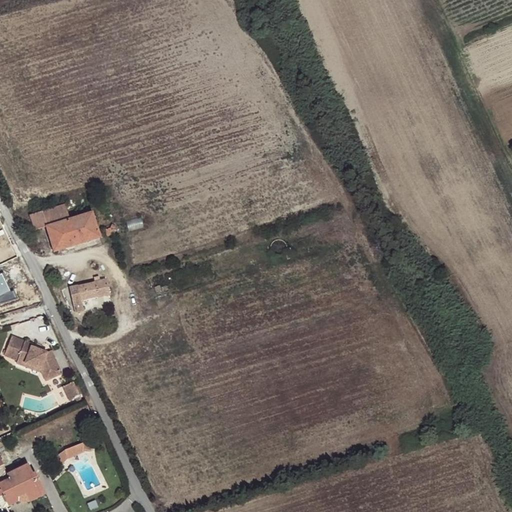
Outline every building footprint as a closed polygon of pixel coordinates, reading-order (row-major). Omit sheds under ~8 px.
[(69,219),(65,204),(29,216),(34,231),(46,227),(53,252),(77,245),(69,219)] [(69,219),(77,245),(99,238),(92,212),(69,219)] [(70,287),(75,313),(84,311),(82,304),(81,302),(110,295),(106,279),(70,287)] [(46,381),(61,374),(50,351),(46,353),(31,347),(32,345),(11,337),(4,356),(28,365),(40,369),(46,381)] [(63,387),(69,401),(79,397),(73,382),(63,387)] [(91,444),(83,443),(65,450),(59,455),(63,463),(68,458),(82,452),(91,452),(91,444)] [(3,465),(0,466),(0,506),(2,509),(9,506),(6,503),(19,496),(22,497),(26,497),(27,497),(30,496),(44,489),(35,472),(32,473),(28,463),(7,474),(3,465)] [(6,503),(9,506),(19,501),(20,502),(21,502),(23,502),(24,502),(26,502),(29,501),(46,494),(44,489),(30,496),(27,497),(26,497),(22,497),(19,496),(6,503)]
